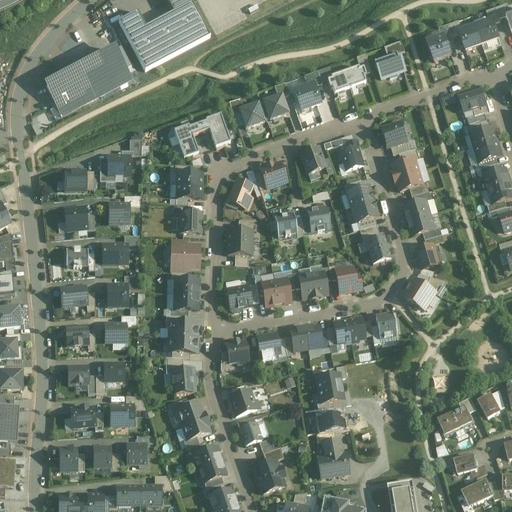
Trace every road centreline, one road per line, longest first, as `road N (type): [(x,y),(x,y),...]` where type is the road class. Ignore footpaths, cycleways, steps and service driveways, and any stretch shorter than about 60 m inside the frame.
road 1 (residential): [(37,511),(41,326),(17,106),(24,73),(88,0)]
road 2 (residential): [(212,333),(359,306),(396,281),(403,242),(366,115)]
road 3 (residential): [(288,144),(222,177),(212,333)]
road 4 (residential): [(212,333),(215,394),(258,511)]
road 5 (residential): [(490,71),(366,115)]
